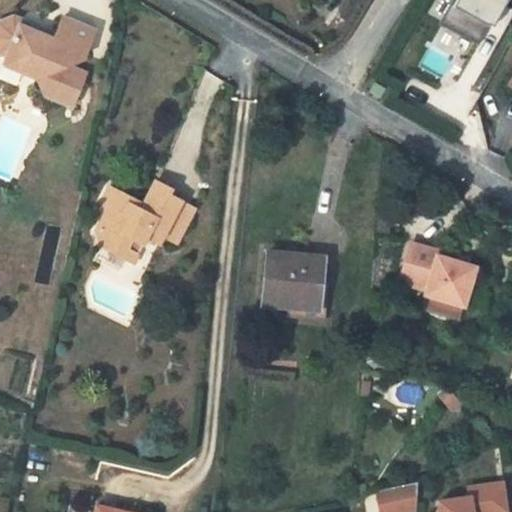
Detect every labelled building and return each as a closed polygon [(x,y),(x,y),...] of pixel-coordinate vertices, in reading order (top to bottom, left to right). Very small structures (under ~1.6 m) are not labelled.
[(457,0),(444,25),(479,44),(503,0),(457,0)] [(42,25),(14,14),(0,20),(0,53),(6,56),(19,61),(24,67),(23,73),(36,79),(43,96),(71,106),(85,72),(69,66),(83,60),(95,28),(63,15),(56,31),(53,37),(39,32),(42,25)] [(56,31),(42,25),(39,32),(53,37),(56,31)] [(3,65),(23,73),(24,67),(19,61),(6,56),(3,65)] [(386,87),(376,81),(369,91),(379,97),(386,87)] [(178,243),(196,209),(168,195),(171,189),(156,180),(144,204),(138,201),(135,207),(128,203),(130,197),(110,187),(101,204),(110,209),(96,234),(102,247),(126,259),(134,242),(144,246),(147,238),(160,245),(165,235),(178,243)] [(138,201),(130,197),(128,203),(135,207),(138,201)] [(134,263),(144,246),(134,242),(126,259),(134,263)] [(424,289),(423,294),(418,309),(461,321),(465,306),(477,268),(434,255),(435,250),(411,242),(400,283),(424,289)] [(320,258),(267,253),(263,306),(289,307),(316,310),(318,279),(320,258)] [(329,280),(318,279),(316,310),(326,311),(329,280)] [(326,311),(316,310),(289,307),(288,317),(325,320),(326,311)] [(370,384),(362,384),(360,398),(369,399),(370,384)] [(463,403),(451,387),(443,393),(455,408),(463,403)] [(441,501),(439,504),(440,511),(509,511),(506,482),(469,487),(471,497),(441,501)] [(419,483),(395,488),(400,511),(411,511),(417,511),(419,483)] [(400,511),(395,488),(373,493),(377,511),(400,511)]
